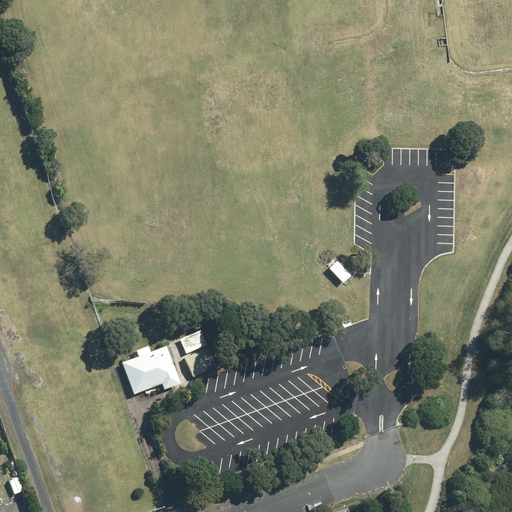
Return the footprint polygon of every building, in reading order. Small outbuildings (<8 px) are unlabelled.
[(336,260),(329,267),(343,281),(350,274),(336,260)] [(199,332),(178,341),(184,355),(205,346),(203,342),(208,340),(205,331),(204,330),(199,332)] [(178,386),(163,348),(148,354),(146,348),(133,353),(135,359),(119,365),(131,396),(159,386),(161,392),(178,386)] [(206,349),(183,360),(191,378),(214,368),(206,349)] [(0,502),(0,511),(18,511),(15,500),(1,505),(1,502),(0,502)]
